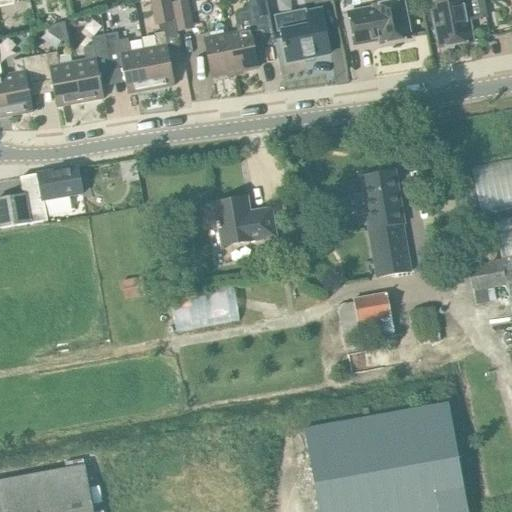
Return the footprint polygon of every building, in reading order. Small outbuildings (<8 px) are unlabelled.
[(169,0),(149,0),(155,26),(174,22),(169,0)] [(188,0),(171,3),(177,32),(194,28),(188,0)] [(227,33),(235,72),(257,67),(252,43),(260,42),(256,24),(269,21),(265,0),(245,0),(247,9),(237,10),(234,16),(237,31),(227,33)] [(347,11),(354,45),(379,40),(380,45),(411,40),(402,0),(394,0),(372,5),(372,7),(347,11)] [(453,49),(454,44),(473,41),(465,0),(429,0),(438,47),(441,47),(444,51),(453,49)] [(280,30),(287,61),(329,53),(320,8),(305,11),(308,24),(280,30)] [(42,25),(44,46),(68,44),(65,23),(42,25)] [(153,33),(156,46),(143,48),(151,89),(174,85),(166,44),(164,31),(153,33)] [(151,89),(143,48),(129,51),(127,38),(118,40),(116,32),(104,34),(111,70),(122,68),(126,93),(151,89)] [(235,72),(227,33),(204,38),(212,76),(235,72)] [(111,70),(104,34),(90,37),(92,45),(82,46),(85,59),(73,62),(80,102),(103,98),(98,72),(111,70)] [(80,102),(73,62),(59,64),(56,51),(35,55),(40,82),(51,80),(56,107),(80,102)] [(40,82),(35,55),(12,60),(14,73),(2,75),(9,115),(32,111),(27,85),(40,82)] [(0,117),(9,115),(2,75),(0,75),(0,117)] [(511,157),(448,169),(457,217),(511,206),(511,157)] [(37,173),(20,176),(24,195),(0,198),(0,226),(46,219),(42,201),(82,194),(77,166),(37,173)] [(353,195),(356,217),(369,215),(372,229),(381,274),(412,268),(404,222),(402,223),(394,171),(359,177),(362,194),(353,195)] [(249,212),(247,201),(215,206),(221,245),(254,239),(254,240),(275,237),(271,209),(249,212)] [(493,288),(506,286),(511,317),(511,217),(493,221),(501,260),(468,266),(476,305),(496,301),(493,288)] [(135,279),(122,281),(125,301),(138,298),(135,279)] [(173,330),(239,323),(235,288),(170,295),(173,330)] [(354,303),(338,306),(347,351),(362,348),(361,342),(393,335),(384,293),(353,299),(354,303)] [(418,347),(422,346),(440,342),(433,310),(411,314),(418,347)] [(314,511),(467,511),(448,402),(303,428),(318,511),(314,511)] [(0,511),(93,511),(84,464),(0,479),(0,511)]
